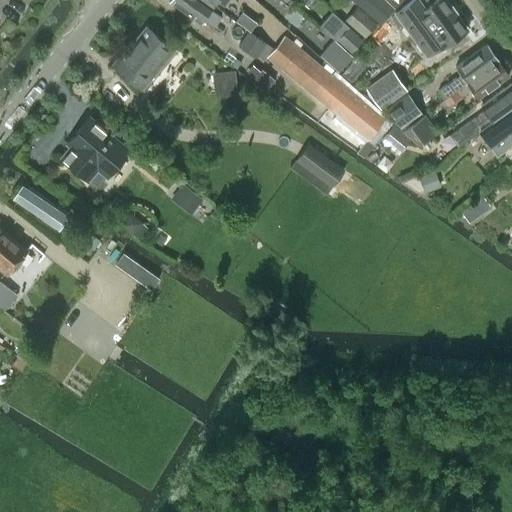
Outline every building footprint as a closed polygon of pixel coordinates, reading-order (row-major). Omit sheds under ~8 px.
[(212,9),(214,5),(206,0),(169,0),(201,23),(204,20),(214,27),(222,16),(212,9)] [(357,0),(356,2),(381,23),(393,9),(381,0),(357,0)] [(385,0),(397,10),(406,0),(385,0)] [(396,11),(390,15),(399,28),(405,24),(427,54),(440,45),(441,47),(466,29),(444,0),(410,0),(401,7),(396,11)] [(344,20),(364,37),(376,23),(356,6),(344,20)] [(319,23),(350,52),(362,39),(330,10),(319,23)] [(158,61),(164,66),(176,51),(170,46),(146,27),(114,66),(138,86),(158,61)] [(284,37),(268,56),(330,107),(337,113),(332,120),(363,145),(369,139),(384,120),(284,37)] [(351,55),(333,39),(319,54),(337,71),(351,55)] [(459,85),(460,86),(497,59),(486,43),(455,65),(460,73),(444,84),(436,90),(442,98),(450,92),(459,85)] [(497,59),(460,86),(463,91),(470,86),(477,96),(508,74),(497,59)] [(259,71),(252,65),(246,71),(254,77),(259,71)] [(234,70),(223,72),(225,96),(237,94),(234,70)] [(405,89),(392,70),(365,88),(379,108),(405,89)] [(462,129),(451,137),(457,146),(480,130),(484,127),(501,115),(511,106),(511,81),(480,105),(485,113),(474,120),(470,120),(463,125),(462,129)] [(386,108),(401,129),(404,126),(422,114),(407,92),(386,108)] [(484,127),(480,130),(496,154),(511,142),(511,132),(510,130),(511,128),(511,106),(501,115),(484,127)] [(423,114),(402,130),(418,146),(437,131),(423,114)] [(127,150),(88,117),(67,142),(72,146),(62,158),(86,178),(102,159),(113,167),(127,150)] [(343,170),(307,144),(295,161),(331,187),(343,170)] [(175,192),(195,208),(203,199),(182,182),(175,192)] [(58,228),(66,217),(22,186),(14,198),(58,228)] [(476,201),(461,211),(468,222),(484,211),(476,201)] [(133,233),(141,223),(141,222),(130,213),(120,224),(132,234),(133,233)] [(0,228),(0,266),(7,273),(12,267),(15,270),(18,266),(15,264),(26,250),(0,228)] [(90,233),(83,242),(93,250),(100,240),(90,233)] [(148,272),(146,270),(146,271),(122,253),(116,263),(139,280),(152,290),(160,280),(159,280),(163,275),(152,267),(148,272)] [(0,304),(5,308),(16,294),(0,281),(0,304)] [(16,355),(29,365),(35,357),(21,347),(16,355)] [(26,363),(17,356),(11,364),(21,371),(26,363)]
